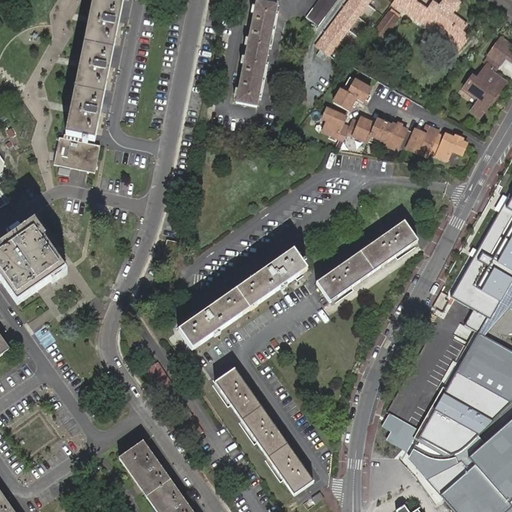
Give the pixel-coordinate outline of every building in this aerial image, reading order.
[(98,0),(73,132),(83,135),(92,137),(101,138),(128,0),(98,0)] [(318,27),(338,0),(319,0),(306,18),(318,27)] [(370,0),(350,0),(316,46),(320,49),(316,55),(324,62),(329,55),(370,0)] [(417,0),(396,0),(393,5),(454,44),(453,46),(460,51),(470,38),(463,32),(468,25),(453,14),(461,3),(456,0),(444,0),(440,6),(435,2),(428,11),(416,2),(417,1),(417,0)] [(248,46),(245,58),(242,58),(241,64),(244,65),(239,90),(236,90),(235,96),(238,97),(236,103),(257,107),(277,5),(257,1),(255,8),(252,7),(251,13),(254,14),(249,40),(246,39),(245,46),(248,46)] [(393,12),(376,34),(386,41),(403,19),(393,12)] [(511,46),(500,38),(488,55),(501,65),(505,59),(511,63),(511,46)] [(501,65),(488,55),(483,62),(487,64),(493,69),(491,72),(494,74),(501,65)] [(493,69),(487,64),(476,79),(473,76),(464,89),(479,100),(471,111),(480,118),(506,83),(494,74),(491,72),(493,69)] [(348,95),(355,81),(350,79),(343,92),(348,95)] [(363,104),(371,90),(355,81),(348,95),(356,99),(363,104)] [(343,92),(339,90),(332,103),(349,112),(349,111),(356,99),(348,95),(343,92)] [(322,132),(342,141),(346,134),(349,127),(344,125),(345,122),(340,120),(342,116),(327,110),(324,115),(321,121),(326,123),(322,132)] [(346,134),(367,144),(368,143),(370,138),(376,125),(361,119),(359,123),(352,120),(349,127),(346,134)] [(378,120),(376,125),(370,138),(384,144),(392,127),(378,120)] [(393,124),(392,127),(384,144),(398,150),(400,146),(407,149),(413,135),(407,132),(407,131),(393,124)] [(438,135),(439,134),(426,128),(423,134),(419,132),(417,136),(414,134),(413,135),(407,149),(406,150),(417,155),(419,150),(430,155),(437,138),(438,135)] [(65,135),(60,162),(100,171),(106,144),(65,135)] [(466,145),(461,143),(454,140),(444,136),(443,137),(443,140),(437,138),(430,155),(447,161),(451,152),(462,157),(466,145)] [(368,143),(381,148),(384,144),(370,138),(368,143)] [(12,153),(0,150),(10,165),(11,159),(12,153)] [(0,215),(11,208),(12,209),(15,206),(5,190),(1,193),(0,191),(0,184),(7,180),(10,165),(0,150),(0,215)] [(417,155),(429,159),(429,157),(430,155),(419,150),(417,155)] [(511,191),(505,203),(511,206),(511,220),(479,281),(505,294),(511,281),(511,191)] [(405,223),(316,283),(329,302),(417,242),(405,223)] [(0,256),(0,280),(3,279),(22,308),(70,275),(48,243),(51,242),(40,225),(3,250),(5,253),(0,256)] [(182,260),(185,243),(173,241),(170,259),(182,260)] [(293,251),(179,331),(192,351),(307,271),(304,266),(306,264),(304,261),(302,263),(293,251)] [(457,281),(462,272),(452,266),(447,275),(457,281)] [(511,401),(511,345),(478,326),(412,445),(446,460),(511,401)] [(0,363),(15,353),(0,331),(0,363)] [(162,362),(150,370),(166,395),(178,388),(162,362)] [(216,384),(294,497),(314,483),(235,371),(216,384)] [(183,394),(171,402),(195,440),(207,432),(183,394)] [(473,468),(440,496),(452,511),(494,511),(511,497),(511,417),(465,458),(473,468)] [(156,511),(191,511),(147,447),(122,463),(156,511)] [(12,511),(0,493),(0,511),(12,511)] [(312,499),(317,505),(325,499),(320,493),(312,499)]
